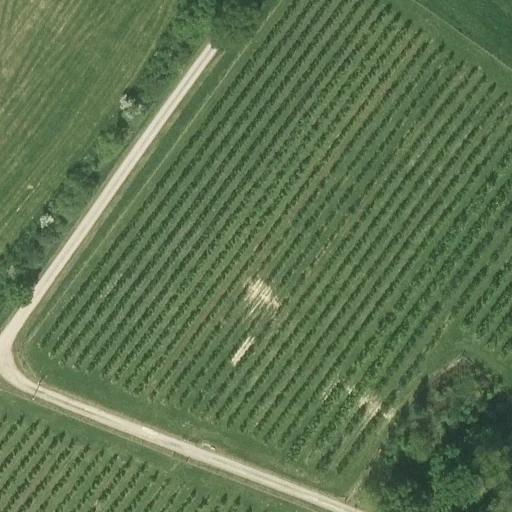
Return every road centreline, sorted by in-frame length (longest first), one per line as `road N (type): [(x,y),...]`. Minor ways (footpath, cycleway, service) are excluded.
road 1 (track): [(248,0),(0,344)]
road 2 (track): [(0,376),(360,511)]
